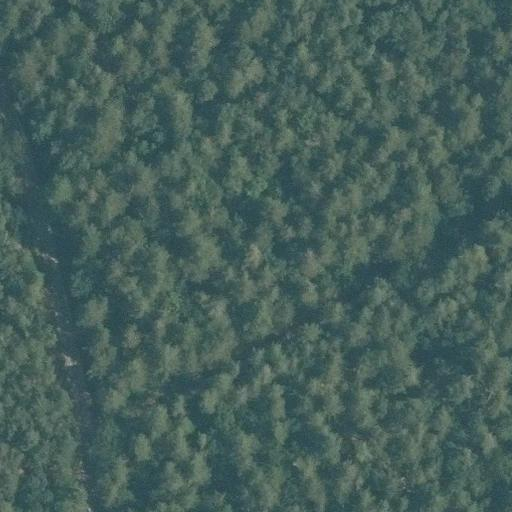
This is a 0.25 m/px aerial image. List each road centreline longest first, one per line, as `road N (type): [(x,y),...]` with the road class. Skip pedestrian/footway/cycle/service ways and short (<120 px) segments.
road 1 (track): [(511,216),(80,452)]
road 2 (unknown): [(0,119),(41,248),(97,511)]
